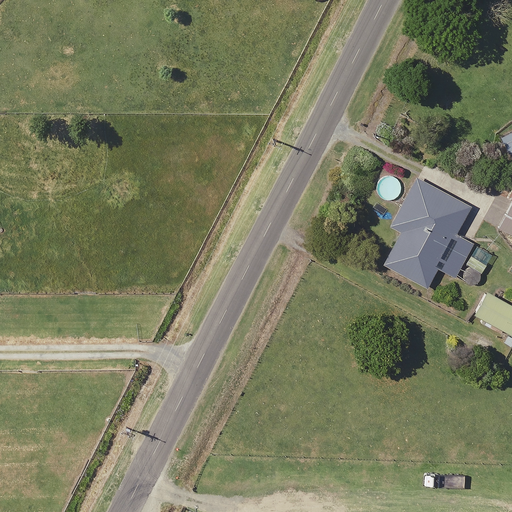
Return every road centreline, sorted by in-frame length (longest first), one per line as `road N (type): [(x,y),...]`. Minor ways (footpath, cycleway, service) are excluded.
road 1 (unclassified): [(386,0),(125,511)]
road 2 (unknown): [(0,354),(141,354),(192,380)]
